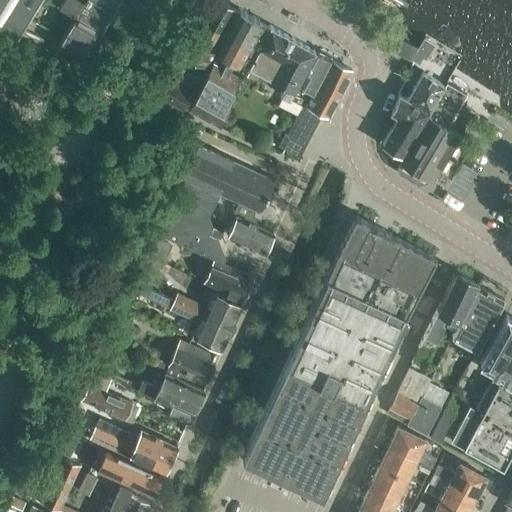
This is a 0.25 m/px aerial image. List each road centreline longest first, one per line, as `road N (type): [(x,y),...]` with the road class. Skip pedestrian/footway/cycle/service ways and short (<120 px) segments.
road 1 (residential): [(154,511),(307,172),(324,150),(355,140)]
road 2 (residential): [(210,511),(370,174)]
road 3 (residential): [(461,237),(332,511)]
road 4 (unclassified): [(355,140),(356,110),(375,57),(365,40),(302,0)]
